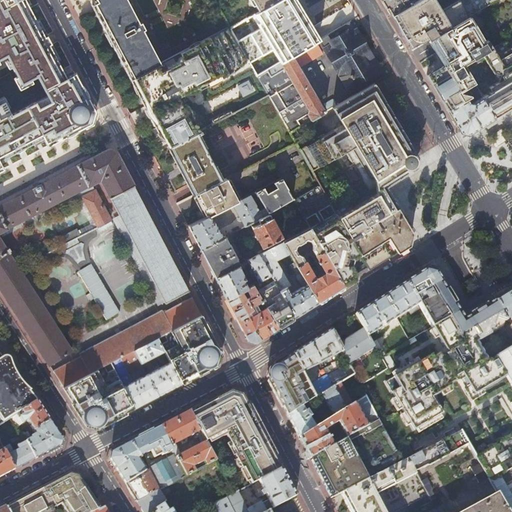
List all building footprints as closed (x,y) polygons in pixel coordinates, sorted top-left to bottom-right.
[(95,113),(75,75),(66,79),(24,0),(0,0),(0,59),(7,56),(21,84),(37,75),(51,102),(38,109),(35,103),(11,116),(4,102),(0,104),(0,171),(3,170),(0,164),(0,160),(43,139),(48,147),(92,124),(95,113)] [(97,0),(98,1),(91,4),(99,19),(131,80),(134,78),(160,65),(142,31),(140,32),(136,25),(138,24),(125,0),(97,0)] [(296,0),(277,0),(258,11),(231,27),(259,75),(267,70),(280,62),(315,42),(319,40),(296,0)] [(277,0),(251,0),(258,11),(277,0)] [(382,0),(391,15),(416,0),(382,0)] [(433,0),(416,0),(391,15),(394,20),(400,30),(438,8),(433,0)] [(496,0),(459,0),(440,11),(438,8),(400,30),(405,38),(405,39),(409,41),(412,42),(415,42),(418,43),(426,38),(427,41),(468,17),(496,0)] [(469,17),(497,0),(496,0),(468,17),(469,17)] [(427,76),(447,111),(466,99),(479,92),(463,66),(476,58),(493,48),(488,40),(485,42),(469,17),(468,17),(427,41),(443,67),(438,69),(438,68),(437,67),(436,66),(435,66),(434,66),(433,67),(432,67),(432,68),(432,69),(431,70),(432,71),(432,72),(433,73),(427,76)] [(351,21),(319,40),(348,89),(380,70),(351,21)] [(169,146),(199,130),(195,123),(191,125),(181,104),(187,101),(183,94),(199,86),(200,90),(209,85),(207,82),(217,77),(219,80),(229,75),(228,71),(248,61),(229,28),(160,65),(134,78),(141,92),(138,93),(146,108),(149,106),(155,117),(151,119),(158,132),(161,130),(169,146)] [(511,38),(511,37),(493,48),(476,58),(492,85),(485,90),(487,94),(482,97),(494,118),(509,108),(511,106),(511,38)] [(267,70),(259,75),(257,76),(267,95),(289,132),(299,126),(296,120),(307,114),(311,120),(325,111),(324,109),(322,110),(297,68),(322,54),(315,42),(280,62),(284,69),(271,77),(267,70)] [(141,92),(134,78),(131,80),(138,93),(141,92)] [(379,188),(384,187),(408,172),(409,167),(410,167),(411,167),(413,166),(414,166),(415,165),(415,164),(416,163),(416,162),(416,160),(416,159),(416,158),(416,157),(415,156),(414,155),(413,154),(412,154),(412,153),(412,148),(402,131),(401,131),(398,128),(394,124),(394,123),(395,123),(395,122),(395,121),(395,120),(394,119),(393,119),(393,118),(392,118),(391,118),(390,119),(389,114),(388,108),(373,83),(330,108),(341,127),(300,152),(313,174),(351,151),(367,177),(367,178),(368,178),(368,179),(369,179),(369,180),(370,180),(371,180),(372,180),(373,179),(379,188)] [(478,128),(494,118),(482,97),(470,105),(466,99),(447,111),(460,133),(469,134),(478,128)] [(201,133),(200,130),(199,130),(169,146),(190,186),(195,195),(221,181),(197,135),(201,133)] [(0,289),(49,365),(71,351),(0,240),(0,237),(2,237),(77,198),(95,232),(90,234),(75,242),(73,237),(57,245),(60,250),(45,258),(49,265),(51,263),(52,262),(53,262),(55,261),(58,260),(59,260),(61,260),(63,261),(65,262),(67,263),(69,264),(71,265),(72,267),(73,268),(74,269),(76,269),(77,270),(78,270),(79,271),(77,272),(106,320),(119,313),(91,264),(88,265),(89,264),(89,263),(89,262),(89,260),(88,258),(87,255),(87,253),(86,251),(86,250),(86,248),(87,246),(88,244),(89,243),(90,241),(92,239),(93,238),(96,236),(95,234),(116,223),(114,219),(111,221),(95,191),(83,198),(79,191),(100,180),(123,224),(164,303),(188,291),(115,152),(108,149),(76,166),(77,166),(0,206),(0,289)] [(267,212),(292,199),(280,178),(255,191),(267,212)] [(206,217),(237,201),(225,179),(221,181),(195,195),(194,195),(206,217)] [(359,255),(350,240),(338,218),(334,211),(318,184),(292,199),(309,228),(343,287),(354,280),(357,278),(350,265),(348,264),(345,263),(348,256),(351,258),(353,259),(359,255)] [(395,205),(384,187),(379,188),(376,189),(377,194),(338,218),(350,240),(369,228),(367,224),(396,207),(395,205)] [(194,237),(200,250),(223,238),(219,231),(218,229),(220,228),(231,222),(238,215),(242,224),(244,227),(257,220),(268,214),(267,212),(255,191),(237,201),(206,217),(188,226),(194,237)] [(77,198),(2,237),(5,241),(75,204),(90,234),(95,232),(77,198)] [(412,233),(396,207),(367,224),(369,228),(350,240),(359,255),(368,271),(409,246),(411,239),(412,233)] [(265,247),(281,238),(268,214),(257,220),(259,223),(252,227),(263,248),(265,247)] [(158,306),(164,303),(123,224),(117,228),(158,306)] [(282,242),(289,254),(294,262),(318,303),(329,296),(343,287),(309,228),(283,242),(282,242)] [(242,263),(247,261),(254,257),(251,250),(241,255),(243,258),(237,261),(236,258),(237,257),(229,243),(228,244),(227,241),(229,240),(227,236),(223,238),(200,250),(207,263),(215,278),(242,263)] [(282,242),(283,242),(281,238),(265,247),(267,250),(282,242)] [(304,311),(318,303),(294,262),(289,265),(294,273),(296,273),(295,277),(296,280),(299,281),(302,287),(291,294),(287,288),(290,286),(276,261),(289,254),(282,242),(267,250),(258,255),(270,276),(273,280),(294,318),(304,311)] [(270,276),(258,255),(254,257),(247,261),(259,282),(270,276)] [(220,288),(226,299),(247,288),(242,280),(245,279),(240,271),(245,268),(242,263),(215,278),(220,288)] [(413,297),(441,281),(434,270),(427,269),(414,277),(405,283),(413,297)] [(285,323),(294,318),(273,280),(256,290),(261,300),(265,306),(278,328),(285,323)] [(418,305),(431,327),(458,311),(453,302),(449,296),(444,288),(442,283),(441,281),(413,297),(418,305)] [(368,337),(418,305),(413,297),(405,283),(396,289),(364,309),(355,315),(363,328),(367,336),(368,337)] [(255,342),(278,328),(265,306),(257,311),(253,305),(261,300),(256,290),(253,285),(247,288),(226,299),(238,322),(248,340),(255,342)] [(511,288),(494,300),(506,320),(510,318),(510,320),(511,322),(511,324),(510,326),(511,330),(511,288)] [(82,357),(53,372),(63,388),(111,363),(134,351),(158,338),(162,336),(170,332),(179,327),(201,316),(192,299),(162,314),(161,312),(80,354),(82,357)] [(511,346),(494,358),(495,359),(488,362),(477,343),(504,327),(506,320),(494,300),(464,319),(458,311),(431,327),(447,354),(440,358),(438,355),(432,358),(431,356),(385,383),(414,431),(442,414),(434,401),(435,397),(450,388),(449,386),(455,382),(453,379),(459,376),(472,397),(505,377),(511,388),(511,346)] [(206,325),(201,316),(179,327),(184,336),(194,331),(195,333),(198,332),(200,331),(207,327),(206,325)] [(184,336),(179,327),(170,332),(174,340),(169,342),(168,339),(165,341),(162,336),(158,338),(164,351),(170,362),(181,383),(188,379),(181,366),(175,363),(173,360),(192,350),(184,336)] [(216,344),(207,327),(200,331),(209,347),(205,349),(202,344),(201,345),(198,340),(199,339),(198,336),(197,337),(195,333),(194,331),(184,336),(192,350),(203,371),(220,362),(222,356),(216,344)] [(372,344),(368,337),(367,336),(363,328),(337,344),(342,352),(348,364),(374,348),(372,344)] [(342,352),(337,344),(330,330),(300,350),(292,355),(316,398),(321,395),(332,388),(326,376),(315,382),(309,370),(342,352)] [(164,351),(158,338),(134,351),(141,364),(164,351)] [(375,350),(380,358),(384,356),(379,348),(375,350)] [(141,364),(134,351),(111,363),(118,376),(127,371),(132,373),(143,367),(141,364)] [(286,415),(287,416),(301,407),(316,398),(292,355),(271,368),(267,380),(283,408),(287,415),(286,415)] [(0,369),(0,412),(21,416),(40,401),(12,362),(0,369)] [(181,383),(170,362),(147,375),(157,395),(170,389),(181,383)] [(111,363),(63,388),(88,426),(95,428),(107,421),(92,396),(96,395),(95,393),(117,381),(119,385),(103,393),(116,417),(134,407),(120,380),(118,376),(111,363)] [(129,375),(120,380),(134,407),(145,401),(157,395),(147,375),(131,383),(130,381),(131,380),(129,375)] [(333,417),(351,406),(339,383),(332,388),(321,395),(333,417)] [(258,481),(281,469),(243,396),(230,391),(189,412),(201,436),(204,442),(207,446),(226,436),(237,456),(235,456),(250,485),(258,481)] [(377,419),(365,397),(351,406),(333,417),(313,429),(299,439),(304,449),(309,458),(377,419)] [(36,437),(40,444),(50,461),(74,448),(76,441),(51,403),(25,420),(31,429),(42,423),(50,436),(45,439),(42,434),(36,437)] [(301,407),(287,416),(294,429),(299,439),(313,429),(308,419),(310,417),(307,413),(305,414),(301,407)] [(215,461),(207,446),(204,442),(180,455),(174,444),(180,441),(182,445),(186,442),(187,439),(186,438),(192,435),(194,439),(201,436),(189,412),(178,418),(160,427),(172,450),(173,453),(180,466),(185,476),(194,472),(192,467),(203,461),(205,466),(215,461)] [(378,420),(377,419),(309,458),(320,479),(331,499),(341,494),(401,462),(378,420)] [(150,433),(143,436),(155,458),(172,450),(160,427),(150,433)] [(468,444),(461,431),(407,459),(414,471),(425,466),(426,466),(468,444)] [(511,435),(476,457),(480,464),(488,478),(491,482),(500,477),(499,475),(511,467),(511,435)] [(132,494),(137,502),(159,490),(153,480),(147,470),(144,471),(140,466),(144,464),(142,461),(139,463),(136,459),(139,458),(130,443),(113,452),(112,453),(111,456),(109,460),(114,467),(132,494)] [(50,461),(40,444),(19,455),(21,459),(15,462),(11,454),(9,456),(7,451),(4,453),(7,458),(17,478),(50,461)] [(147,470),(153,480),(180,466),(173,453),(146,467),(147,470)] [(0,486),(17,478),(7,458),(0,461),(0,486)] [(414,471),(407,459),(401,462),(341,494),(350,511),(383,511),(375,495),(415,473),(414,471)] [(488,478),(480,464),(471,469),(479,483),(488,478)] [(153,480),(159,490),(185,476),(180,466),(153,480)] [(217,511),(266,511),(269,511),(296,496),(289,483),(281,469),(258,481),(262,487),(263,490),(268,499),(261,503),(261,502),(246,510),(237,492),(213,505),(215,508),(217,511)] [(21,500),(6,508),(8,511),(50,511),(53,510),(52,508),(58,504),(60,503),(63,501),(70,511),(94,511),(99,510),(77,476),(70,474),(55,482),(33,494),(21,500)] [(511,511),(511,483),(506,487),(500,477),(491,482),(497,493),(507,511),(511,511)] [(143,511),(172,511),(171,509),(168,511),(163,504),(166,502),(159,490),(137,502),(143,511)] [(507,511),(497,493),(462,511),(507,511)] [(70,511),(63,501),(60,503),(65,511),(70,511)]
